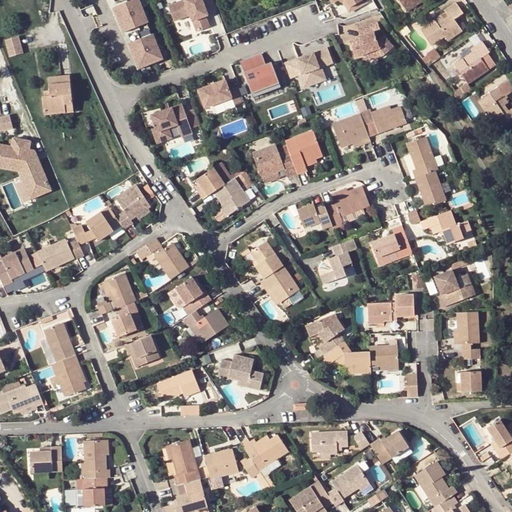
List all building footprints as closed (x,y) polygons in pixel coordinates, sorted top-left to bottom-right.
[(147,23),(149,22),(140,0),(131,0),(113,7),(123,32),(136,27),(147,23)] [(191,13),(197,31),(211,26),(207,15),(205,9),(207,8),(204,0),(205,0),(180,0),(169,4),(175,20),(191,13)] [(339,0),(340,1),(343,0),(349,11),(368,2),(366,0),(339,0)] [(396,0),(405,13),(423,0),(396,0)] [(455,2),(459,9),(467,4),(464,0),(457,0),(455,2)] [(448,16),(444,19),(437,24),(433,20),(419,29),(430,45),(443,37),(446,41),(461,31),(453,19),(462,13),(459,9),(455,2),(443,10),(448,16)] [(437,24),(444,19),(441,15),(433,20),(437,24)] [(348,39),(354,55),(363,52),(376,47),(382,54),(392,46),(382,34),(376,39),(372,30),(379,27),(376,20),(360,26),(363,33),(359,35),(348,39)] [(152,34),(147,23),(136,27),(137,31),(128,35),(131,42),(152,34)] [(131,42),(129,43),(139,69),(164,59),(153,33),(152,34),(131,42)] [(5,40),(9,57),(24,53),(19,36),(5,40)] [(489,52),(482,41),(470,50),(472,52),(474,55),(464,63),(462,59),(454,64),(467,84),(487,70),(486,67),(480,58),(489,52)] [(324,45),(284,61),(291,78),(298,75),(303,87),(318,81),(313,69),(320,66),(331,61),(324,45)] [(363,52),(366,60),(382,54),(376,47),(363,52)] [(436,50),(423,59),(428,66),(441,57),(436,50)] [(464,63),(474,55),(472,52),(462,59),(464,63)] [(266,65),(261,53),(239,61),(251,94),(279,83),(271,63),(266,65)] [(313,69),(318,81),(325,78),(320,66),(313,69)] [(65,112),(73,111),(69,76),(48,78),(49,91),(49,96),(44,97),(42,97),(43,111),(64,108),(65,112)] [(200,88),(206,104),(230,95),(234,104),(243,100),(237,84),(228,88),(224,78),(200,88)] [(511,88),(507,81),(476,101),(491,122),(493,121),(499,129),(509,122),(508,119),(511,116),(511,107),(508,110),(504,106),(502,102),(501,102),(505,99),(504,97),(511,91),(511,88)] [(364,99),(359,101),(362,111),(368,109),(364,99)] [(141,112),(146,126),(150,124),(157,142),(172,136),(168,127),(177,123),(180,131),(190,127),(199,123),(193,107),(184,111),(181,103),(169,107),(162,110),(160,105),(141,112)] [(363,113),(364,115),(371,134),(408,121),(402,105),(392,108),(391,105),(369,113),(368,109),(362,111),(363,113)] [(364,115),(363,113),(334,123),(342,144),(354,140),(355,143),(366,139),(367,143),(373,141),(371,134),(364,115)] [(1,118),(0,118),(0,131),(12,128),(9,116),(1,118)] [(489,140),(493,137),(484,125),(479,129),(483,135),(484,134),(489,140)] [(180,131),(182,136),(192,132),(190,127),(180,131)] [(421,128),(410,131),(412,136),(422,132),(421,128)] [(291,150),(293,155),(298,169),(299,173),(310,169),(308,165),(307,162),(318,158),(326,155),(316,130),(288,141),(289,143),(291,150)] [(511,132),(511,131),(493,141),(496,146),(511,137),(511,132)] [(415,170),(418,177),(418,176),(423,174),(438,169),(440,168),(428,136),(409,143),(412,153),(418,169),(415,170)] [(0,166),(19,170),(28,193),(49,185),(34,149),(29,148),(31,141),(13,138),(12,146),(0,144),(0,166)] [(354,140),(342,144),(344,148),(353,144),(355,148),(367,143),(366,139),(355,143),(354,140)] [(290,176),(299,173),(298,169),(293,155),(291,150),(282,153),(279,146),(278,142),(255,151),(264,174),(286,166),(288,172),(290,176)] [(291,150),(289,143),(279,146),(282,153),(291,150)] [(418,169),(412,153),(406,155),(415,178),(418,177),(415,170),(418,169)] [(222,162),(214,167),(226,184),(236,177),(234,173),(231,175),(222,162)] [(266,180),(288,172),(286,166),(264,174),(266,180)] [(200,191),(205,198),(207,197),(216,191),(226,184),(214,167),(199,177),(202,183),(206,187),(200,191)] [(450,200),(438,169),(423,174),(418,176),(430,208),(450,200)] [(245,190),(236,177),(226,184),(216,191),(220,197),(224,203),(221,205),(228,214),(251,199),(250,196),(245,190)] [(126,210),(118,215),(123,224),(126,227),(135,221),(133,218),(138,214),(148,207),(152,205),(137,183),(117,197),(126,210)] [(206,187),(202,183),(197,186),(200,191),(206,187)] [(255,183),(245,190),(250,196),(260,189),(255,183)] [(28,193),(31,200),(51,191),(49,185),(28,193)] [(336,200),(327,203),(334,223),(335,226),(345,223),(342,214),(370,204),(363,185),(350,190),(335,196),(336,200)] [(335,196),(350,190),(349,186),(333,192),(335,196)] [(216,191),(207,197),(212,203),(220,197),(216,191)] [(334,223),(327,203),(317,207),(315,202),(300,208),(306,225),(310,223),(321,219),(324,227),(328,225),(334,223)] [(463,205),(464,210),(474,206),(473,202),(463,205)] [(112,207),(110,204),(88,220),(93,228),(98,235),(101,239),(123,224),(118,215),(112,207)] [(148,207),(138,214),(140,217),(151,211),(148,207)] [(419,208),(411,211),(415,223),(424,220),(419,208)] [(459,222),(454,209),(450,210),(445,212),(426,219),(424,220),(427,228),(433,225),(436,232),(445,228),(451,242),(467,236),(465,232),(475,228),(471,218),(459,222)] [(321,219),(310,223),(314,231),(324,227),(321,219)] [(83,223),(74,227),(80,239),(80,241),(81,243),(91,239),(87,231),(83,223)] [(328,225),(330,233),(337,231),(335,226),(334,223),(328,225)] [(404,255),(414,250),(404,223),(394,227),(395,232),(373,241),(378,256),(401,247),(404,255)] [(98,235),(93,228),(87,231),(91,239),(98,235)] [(163,245),(157,237),(149,242),(139,249),(145,257),(147,256),(163,245)] [(359,247),(355,237),(346,240),(341,242),(333,245),(337,254),(331,256),(335,268),(322,273),(325,282),(347,274),(344,267),(354,263),(350,251),(359,247)] [(67,239),(38,252),(39,254),(47,271),(75,258),(67,239)] [(78,258),(86,255),(85,252),(81,243),(80,241),(80,239),(72,243),(78,258)] [(91,239),(81,243),(85,252),(95,247),(91,239)] [(266,277),(285,265),(268,239),(253,250),(258,257),(261,263),(258,265),(266,277)] [(467,242),(469,249),(477,246),(475,239),(467,242)] [(482,245),(491,266),(492,266),(491,241),(482,245)] [(189,263),(174,242),(165,248),(156,253),(164,265),(173,278),(186,269),(190,266),(189,263)] [(163,245),(147,256),(148,258),(156,270),(164,265),(156,253),(165,248),(163,245)] [(261,263),(258,257),(251,261),(246,254),(253,250),(250,246),(243,251),(251,264),(255,261),(258,265),(261,263)] [(401,247),(378,256),(381,264),(404,255),(401,247)] [(1,252),(0,251),(0,277),(3,285),(13,281),(11,278),(21,274),(34,269),(25,248),(8,255),(3,257),(1,253),(1,252)] [(320,268),(322,273),(335,268),(331,256),(326,258),(320,268)] [(189,263),(190,266),(200,260),(198,257),(189,263)] [(190,266),(186,269),(188,271),(201,262),(200,260),(190,266)] [(300,287),(285,265),(266,277),(262,280),(267,288),(270,285),(281,302),(286,298),(301,289),(300,287)] [(426,286),(425,267),(421,268),(415,271),(416,286),(426,286)] [(438,295),(442,308),(477,293),(472,282),(469,273),(457,278),(453,268),(435,276),(442,294),(438,295)] [(117,308),(137,300),(127,272),(107,280),(112,295),(114,300),(117,308)] [(298,272),(294,275),(299,281),(303,278),(298,272)] [(200,308),(213,299),(207,290),(204,292),(199,285),(193,275),(177,287),(189,303),(185,306),(191,314),(197,310),(198,309),(200,308)] [(107,280),(102,282),(107,296),(112,295),(107,280)] [(270,285),(267,288),(277,304),(281,302),(270,285)] [(185,306),(189,303),(177,287),(170,292),(182,308),(185,306)] [(139,292),(141,298),(148,295),(146,289),(139,292)] [(305,295),(301,289),(286,298),(290,304),(305,295)] [(399,311),(399,315),(416,314),(416,293),(397,295),(397,301),(370,303),(370,315),(387,314),(387,318),(395,318),(394,311),(399,311)] [(98,307),(101,314),(117,308),(114,300),(108,303),(98,307)] [(202,335),(206,340),(230,324),(218,307),(206,316),(195,323),(202,335)] [(191,314),(184,318),(188,325),(190,323),(194,321),(202,315),(198,309),(197,310),(191,314)] [(481,343),(480,311),(458,312),(459,329),(460,343),(462,343),(481,343)] [(132,313),(113,320),(119,337),(138,330),(132,313)] [(318,346),(325,355),(345,341),(339,333),(345,329),(338,319),(335,313),(306,325),(310,337),(319,333),(325,341),(318,346)] [(204,314),(202,315),(194,321),(195,323),(206,316),(204,314)] [(40,320),(42,324),(53,319),(52,315),(40,320)] [(188,325),(187,326),(196,339),(202,335),(195,323),(194,321),(190,323),(188,325)] [(57,362),(76,354),(64,322),(45,329),(48,337),(57,362)] [(162,357),(152,334),(126,344),(130,355),(133,353),(138,352),(143,364),(162,357)] [(40,340),(50,364),(53,363),(57,362),(48,337),(40,340)] [(345,341),(324,356),(330,363),(333,361),(344,353),(345,366),(345,374),(372,373),(372,367),(371,356),(371,351),(353,352),(345,341)] [(391,346),(371,347),(371,351),(371,356),(372,367),(381,367),(400,366),(399,346),(391,346)] [(463,349),(464,360),(482,359),(481,348),(463,349)] [(139,366),(143,364),(138,352),(133,353),(139,366)] [(219,373),(239,379),(248,382),(247,386),(260,390),(265,373),(252,369),(256,357),(236,352),(234,359),(223,356),(219,373)] [(344,353),(333,361),(345,366),(344,353)] [(77,357),(76,354),(57,362),(53,363),(57,375),(60,382),(65,396),(85,388),(83,381),(76,363),(79,362),(77,357)] [(86,380),(79,362),(76,363),(83,381),(86,380)] [(482,390),(482,369),(462,370),(462,382),(459,382),(460,391),(482,390)] [(193,370),(158,383),(165,400),(183,393),(185,397),(201,391),(193,370)] [(408,397),(420,397),(418,373),(408,373),(408,397)] [(60,382),(57,375),(51,377),(54,384),(60,382)] [(5,391),(27,383),(24,377),(2,386),(5,391)] [(36,404),(44,401),(37,382),(27,386),(27,383),(5,391),(0,393),(0,408),(1,411),(12,406),(14,411),(19,409),(36,403),(36,404)] [(93,390),(95,396),(104,392),(101,387),(93,390)] [(38,409),(36,404),(36,403),(19,409),(21,416),(38,409)] [(183,415),(201,414),(200,405),(182,407),(183,415)] [(496,450),(502,459),(511,452),(511,437),(501,419),(488,427),(496,440),(500,447),(496,450)] [(338,443),(345,443),(350,442),(349,429),(313,431),(313,449),(322,449),(322,452),(331,452),(338,451),(338,448),(338,443)] [(371,443),(364,431),(356,436),(364,448),(371,443)] [(247,437),(240,441),(250,456),(258,469),(261,467),(288,450),(277,434),(270,438),(267,434),(256,441),(252,444),(250,441),(247,437)] [(185,481),(200,477),(189,437),(169,443),(172,455),(172,456),(177,472),(173,473),(176,484),(185,481)] [(107,475),(110,475),(109,468),(106,468),(105,454),(105,439),(82,440),(83,463),(84,469),(87,469),(88,476),(107,475)] [(492,442),(496,450),(500,447),(496,440),(492,442)] [(172,455),(169,443),(162,445),(165,457),(172,455)] [(63,470),(62,445),(52,445),(52,450),(41,450),(31,450),(30,470),(63,470)] [(383,462),(386,466),(413,449),(410,445),(383,462)] [(233,449),(205,456),(208,465),(210,474),(211,479),(221,476),(239,471),(233,449)] [(322,449),(313,449),(314,457),(332,457),(331,452),(322,452),(322,449)] [(257,476),(261,474),(258,469),(250,456),(241,462),(252,479),(257,476)] [(487,468),(495,463),(492,459),(485,464),(487,468)] [(453,495),(458,492),(453,485),(450,487),(442,475),(445,474),(437,460),(415,475),(435,506),(453,495)] [(82,477),(84,477),(88,476),(87,469),(84,469),(83,463),(79,463),(80,478),(82,477)] [(335,502),(336,504),(344,499),(343,497),(361,486),(370,480),(360,463),(332,480),(335,484),(327,489),(333,499),(335,502)] [(261,467),(258,469),(261,474),(269,486),(271,489),(276,487),(268,474),(266,475),(261,467)] [(401,468),(391,474),(393,477),(403,471),(401,468)] [(269,486),(261,474),(257,476),(264,487),(269,486)] [(76,489),(77,505),(104,504),(104,500),(103,487),(107,487),(107,475),(88,476),(84,477),(82,477),(80,478),(76,478),(76,489)] [(221,476),(211,479),(214,489),(224,486),(221,476)] [(182,511),(194,508),(195,511),(198,511),(208,509),(200,477),(185,481),(187,491),(184,492),(185,494),(180,496),(175,498),(176,502),(163,506),(165,509),(166,511),(182,511)] [(333,499),(327,489),(321,480),(305,490),(307,492),(300,497),(305,506),(297,510),(298,511),(323,511),(327,510),(326,507),(324,504),(333,499)] [(370,480),(361,486),(365,493),(375,487),(370,480)] [(185,481),(176,484),(180,496),(185,494),(184,492),(187,491),(185,481)] [(388,494),(384,488),(369,498),(373,504),(388,494)] [(68,506),(77,505),(76,489),(68,489),(68,506)] [(307,492),(305,490),(290,499),(297,510),(305,506),(300,497),(307,492)] [(459,502),(453,495),(435,506),(431,509),(433,511),(470,511),(466,505),(458,509),(454,511),(452,506),(455,505),(459,502)] [(326,507),(335,502),(333,499),(324,504),(326,507)]
